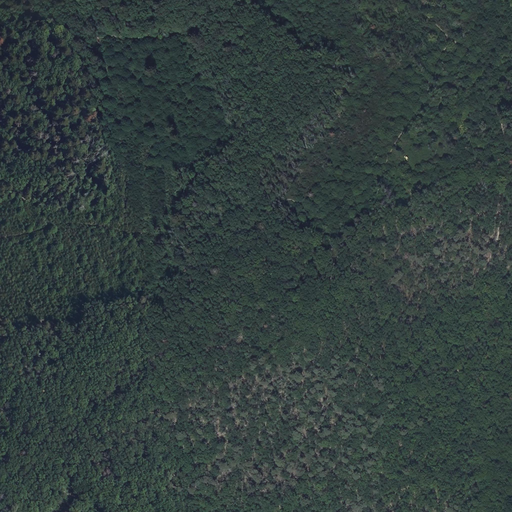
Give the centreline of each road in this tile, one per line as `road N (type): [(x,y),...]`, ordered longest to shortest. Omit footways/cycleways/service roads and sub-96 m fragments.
road 1 (track): [(473,511),(478,421),(455,352),(502,208),(505,152),(495,92),(511,62)]
road 2 (track): [(255,0),(164,38),(98,36),(0,4)]
